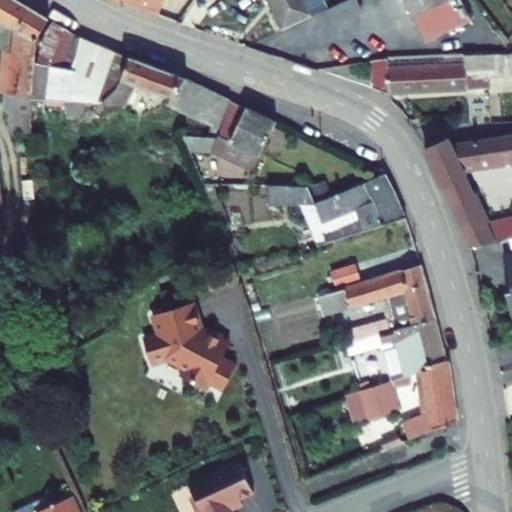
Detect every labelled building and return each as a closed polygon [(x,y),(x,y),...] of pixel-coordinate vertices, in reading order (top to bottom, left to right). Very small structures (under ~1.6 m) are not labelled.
[(37,41),(50,18),(18,0),(0,0),(0,49),(8,50),(6,103),(14,136),(32,135),(31,99),(34,62),(37,41)] [(106,0),(124,14),(158,25),(166,4),(156,0),(106,0)] [(319,0),(264,0),(281,33),(326,13),(319,0)] [(347,0),(325,10),(331,25),(360,13),(354,0),(347,0)] [(405,0),(426,41),(472,19),(463,0),(405,0)] [(77,34),(54,20),(42,42),(39,62),(34,62),(31,99),(68,100),(98,101),(116,52),(77,34)] [(389,58),(372,61),(373,88),(389,94),(489,87),(488,77),(505,76),(504,54),(389,58)] [(220,128),(231,99),(187,78),(131,57),(122,79),(118,87),(105,101),(98,101),(68,100),(68,115),(94,116),(94,108),(125,107),(138,85),(172,97),(170,104),(220,128)] [(253,171),(277,122),(231,99),(220,128),(217,137),(183,135),(189,150),(211,151),(253,171)] [(449,144),(426,155),(463,224),(478,251),(511,242),(511,220),(491,225),(464,176),(511,167),(511,142),(453,151),(449,144)] [(318,246),(406,217),(396,192),(385,173),(316,202),(308,186),(268,185),(268,203),(301,204),(318,246)] [(436,317),(421,264),(319,296),(326,315),(386,297),(392,317),(344,331),(348,344),(436,317)] [(332,271),(336,286),(360,278),(356,264),(332,271)] [(160,291),(166,310),(194,302),(188,282),(160,291)] [(204,328),(196,301),(194,302),(166,310),(154,314),(160,333),(145,338),(152,364),(169,359),(186,368),(183,373),(191,377),(190,380),(198,384),(200,382),(208,387),(211,381),(224,389),(237,366),(222,357),(215,353),(225,336),(212,329),(210,332),(204,328)] [(425,362),(447,358),(436,317),(348,344),(351,355),(384,346),(393,380),(409,375),(415,373),(424,363),(425,362)] [(222,357),(232,340),(225,336),(215,353),(222,357)] [(457,420),(447,358),(425,362),(424,363),(431,411),(424,414),(403,422),(410,439),(457,420)] [(415,373),(424,414),(431,411),(424,363),(415,373)] [(8,371),(0,374),(0,391),(15,384),(8,371)] [(362,399),(368,420),(399,410),(393,389),(412,382),(409,375),(393,380),(359,391),(362,399)] [(352,402),(359,424),(368,420),(362,399),(352,402)] [(231,511),(231,510),(235,508),(232,501),(254,491),(240,461),(191,484),(195,494),(192,496),(199,511),(231,511)] [(59,501),(55,492),(44,497),(48,506),(59,501)] [(81,511),(74,495),(59,501),(48,506),(44,497),(13,511),(81,511)]
